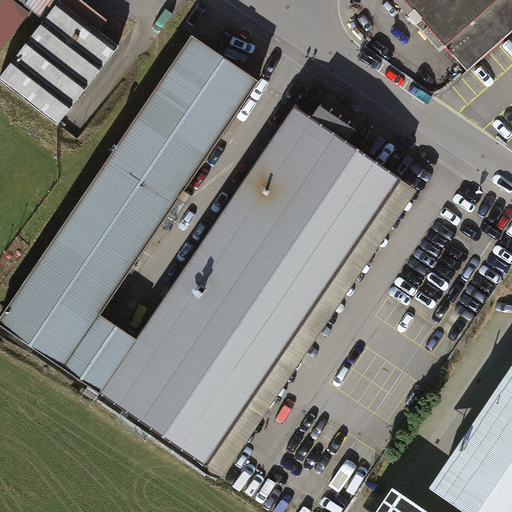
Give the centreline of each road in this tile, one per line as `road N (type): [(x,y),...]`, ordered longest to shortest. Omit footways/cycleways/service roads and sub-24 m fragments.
road 1 (residential): [(290,21),(511,174)]
road 2 (unknown): [(95,0),(146,48),(139,79),(88,158)]
